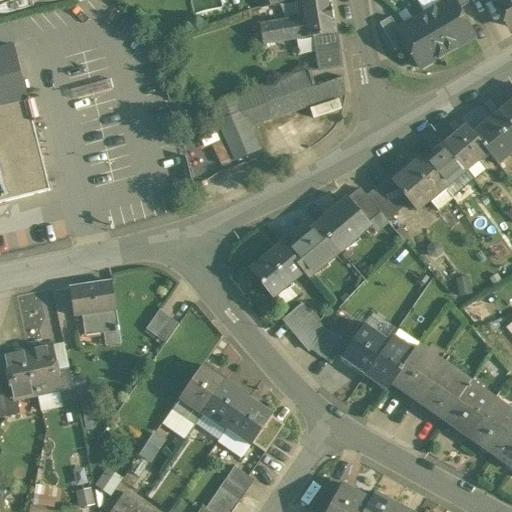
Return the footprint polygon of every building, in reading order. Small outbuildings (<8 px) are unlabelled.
[(258,0),(261,8),(293,0),(258,0)] [(299,0),(302,18),(260,25),(263,45),(314,37),(336,33),(331,0),(299,0)] [(448,0),(425,14),(447,53),(474,37),(458,10),(452,0),(448,0)] [(469,3),(467,0),(452,0),(458,10),(469,3)] [(511,0),(493,0),(509,27),(511,25),(511,0)] [(447,53),(425,14),(398,30),(405,42),(421,69),(447,53)] [(398,30),(391,17),(380,24),(394,48),(405,42),(398,30)] [(336,33),(314,37),(320,70),(342,67),(336,33)] [(0,203),(4,203),(0,187),(0,108),(28,101),(14,46),(0,49),(0,203)] [(309,71),(261,88),(266,104),(314,87),(309,71)] [(314,87),(266,104),(272,119),(346,93),(344,77),(314,87)] [(261,88),(236,96),(242,112),(243,112),(266,104),(261,88)] [(51,191),(28,101),(0,108),(0,187),(4,203),(51,191)] [(511,102),(501,112),(511,125),(511,102)] [(266,104),(243,112),(250,128),(272,119),(266,104)] [(242,112),(218,121),(235,161),(259,150),(250,128),(243,112),(242,112)] [(474,134),(473,134),(488,152),(498,164),(511,153),(508,149),(511,146),(511,125),(501,112),(474,134)] [(467,126),(445,145),(467,170),(479,160),(488,152),(473,134),(474,134),(467,126)] [(467,170),(445,145),(424,162),(445,188),(467,170)] [(421,158),(393,181),(417,211),(430,200),(445,188),(424,162),(421,158)] [(479,160),(467,170),(475,181),(488,171),(479,160)] [(453,197),(475,181),(467,170),(445,188),(453,197)] [(368,197),(368,198),(381,213),(387,221),(406,204),(387,181),(368,197)] [(454,198),(453,197),(445,188),(430,200),(439,210),(454,198)] [(381,213),(368,198),(368,197),(362,189),(352,197),(371,221),(381,213)] [(348,198),(317,225),(339,251),(340,250),(356,236),(357,238),(371,226),(368,223),(371,221),(352,197),(349,200),(348,198)] [(287,250),(286,250),(305,272),(304,272),(309,279),(311,278),(309,276),(325,262),(327,264),(341,252),(340,250),(339,251),(317,225),(287,250)] [(305,272),(286,250),(287,250),(282,244),(250,270),(272,297),(277,292),(289,282),(291,284),(304,272),(305,272)] [(112,282),(70,288),(74,317),(82,315),(116,310),(112,282)] [(289,282),(277,292),(288,303),(299,294),(291,284),(289,282)] [(476,323),(499,315),(492,296),(469,304),(476,323)] [(302,304),(284,319),(292,329),(310,313),(302,304)] [(116,310),(82,315),(84,324),(99,334),(120,331),(116,310)] [(170,317),(160,310),(147,330),(156,337),(170,317)] [(310,313),(292,329),(300,338),(318,322),(310,313)] [(170,317),(156,337),(166,344),(180,324),(170,317)] [(318,322),(300,338),(310,351),(311,350),(325,330),(318,322)] [(365,325),(341,358),(366,375),(390,342),(365,325)] [(325,330),(311,350),(321,357),(335,338),(325,330)] [(335,338),(321,357),(331,364),(345,345),(335,338)] [(410,357),(390,342),(366,375),(388,391),(393,384),(410,357)] [(52,346),(28,351),(37,394),(60,390),(61,390),(57,371),(52,346)] [(443,371),(414,350),(410,357),(393,384),(420,403),(443,371)] [(28,351),(5,356),(11,384),(14,399),(16,399),(37,394),(28,351)] [(202,366),(173,409),(182,416),(190,404),(204,413),(225,382),(202,366)] [(60,390),(63,404),(76,402),(69,368),(57,371),(61,390),(60,390)] [(443,371),(420,403),(445,421),(468,388),(443,371)] [(248,398),(225,382),(204,413),(204,414),(227,429),(248,398)] [(11,384),(0,386),(0,392),(5,417),(19,414),(16,399),(14,399),(11,384)] [(468,388),(445,421),(469,438),(492,405),(468,388)] [(60,390),(37,394),(41,412),(63,404),(60,390)] [(272,414),(248,398),(227,429),(250,445),(272,414)] [(204,413),(190,404),(182,416),(196,425),(204,414),(204,413)] [(511,429),(511,418),(492,405),(469,438),(494,455),(511,429)] [(285,426),(271,417),(252,444),(266,453),(285,426)] [(511,429),(494,455),(511,467),(511,429)] [(154,432),(140,454),(151,461),(165,440),(154,432)] [(96,485),(112,495),(123,476),(106,467),(96,485)] [(254,481),(234,467),(226,479),(246,493),(254,481)] [(246,493),(226,479),(219,489),(239,503),(246,493)] [(331,479),(308,511),(327,511),(342,485),(331,479)] [(32,502),(54,508),(59,489),(37,483),(32,502)] [(363,511),(370,501),(342,486),(343,486),(342,485),(327,511),(363,511)] [(232,511),(239,503),(219,489),(212,499),(230,511),(232,511)] [(152,511),(124,492),(115,505),(124,511),(125,511),(152,511)] [(391,511),(395,505),(374,493),(370,501),(363,511),(391,511)] [(230,511),(212,499),(205,509),(206,509),(209,511),(230,511)]
